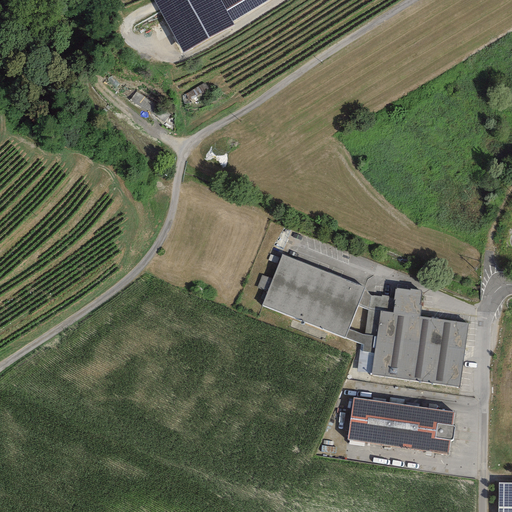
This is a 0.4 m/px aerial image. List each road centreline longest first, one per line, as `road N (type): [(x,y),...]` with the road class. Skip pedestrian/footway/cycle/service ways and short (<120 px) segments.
road 1 (unclassified): [(415,0),(191,155),(162,253),(138,283),(0,377)]
road 2 (unknown): [(489,323),(412,285),(299,246)]
road 3 (unclassified): [(511,290),(495,293),(483,356),(481,480)]
